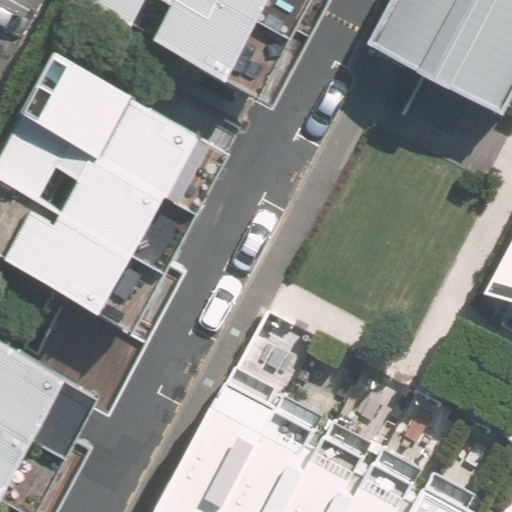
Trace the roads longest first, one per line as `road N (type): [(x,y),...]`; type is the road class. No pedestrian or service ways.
road 1 (residential): [(71,511),(347,0)]
road 2 (unknown): [(37,511),(14,470),(258,0)]
